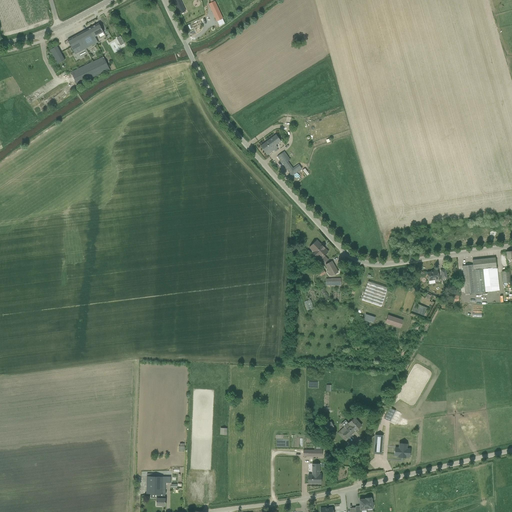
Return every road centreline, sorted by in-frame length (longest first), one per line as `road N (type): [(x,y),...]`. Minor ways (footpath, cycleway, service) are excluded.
road 1 (unclassified): [(511,246),(377,265),(341,247),(216,108),(164,0)]
road 2 (unclassified): [(212,511),(511,451)]
